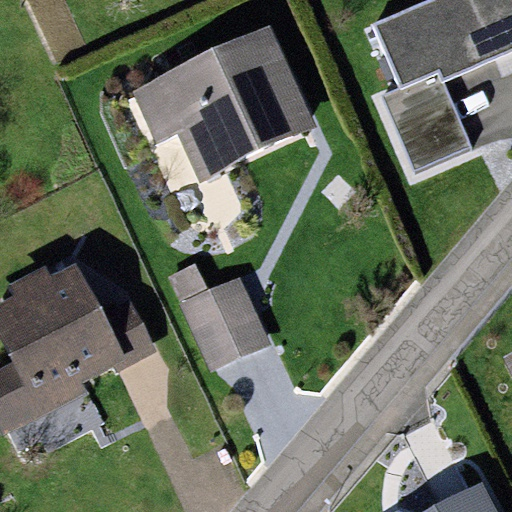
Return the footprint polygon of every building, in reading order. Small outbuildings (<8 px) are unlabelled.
[(511,0),(426,0),(371,24),(398,88),(379,95),(412,174),(471,149),(443,82),(511,53),(511,0)] [(268,27),(133,92),(157,143),(175,134),(200,185),(318,129),(268,27)] [(0,337),(13,361),(0,368),(0,430),(5,438),(88,392),(83,383),(113,367),(116,372),(157,350),(126,294),(100,308),(75,263),(50,277),(43,265),(10,284),(15,295),(0,303),(0,337)] [(178,300),(206,287),(194,263),(167,276),(178,300)] [(240,275),(180,302),(211,371),(271,344),(240,275)] [(494,511),(489,500),(466,511),(494,511)]
